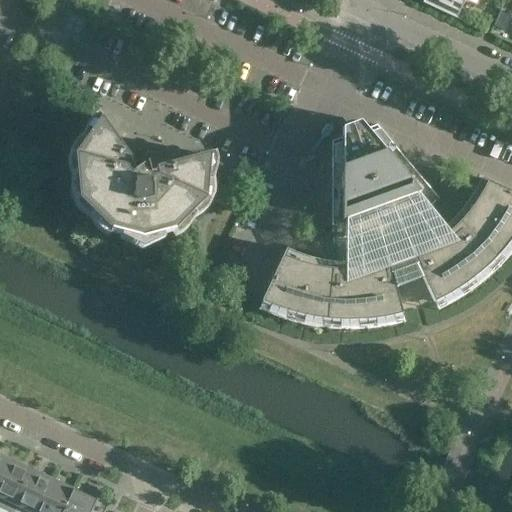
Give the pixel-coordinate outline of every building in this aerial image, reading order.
[(432,0),(429,6),(457,19),(465,0),(432,0)] [(463,9),(458,19),(467,23),(471,13),(463,9)] [(500,13),(493,27),(504,32),(511,18),(500,13)] [(210,175),(207,175),(209,157),(208,156),(193,159),(155,170),(150,153),(133,165),(109,132),(100,120),(99,120),(89,135),(86,133),(75,143),(72,149),(70,156),(74,157),(76,175),(72,175),(71,190),(71,196),(74,203),(78,201),(91,214),(89,216),(97,228),(102,233),(108,236),(110,232),(120,235),(120,238),(141,249),(163,238),(162,235),(173,232),(174,236),(181,233),(186,228),(194,216),(192,214),(204,201),(208,203),(211,196),(212,190),(210,175)] [(511,193),(481,179),(480,180),(475,190),(472,195),(466,205),(456,216),(445,227),(429,208),(433,203),(438,198),(377,125),(366,129),(360,122),(342,128),(342,138),(331,142),(332,199),(332,214),(332,215),(332,217),(332,235),(332,236),(338,237),(345,239),(345,264),(331,263),(317,260),(301,256),(286,250),(262,302),(263,303),(263,302),(268,305),(274,307),(280,310),(286,312),(292,313),(298,315),(310,318),(321,320),(333,321),(338,321),(344,321),(350,321),(356,321),(367,321),(372,320),(378,319),(389,317),(401,314),(401,315),(402,314),(395,288),(422,278),(434,303),(435,302),(441,299),(447,296),(453,292),(459,288),(465,284),(471,280),(476,276),(482,272),(488,265),(492,262),(498,256),(504,249),(507,245),(511,241),(511,238),(511,193)] [(0,477),(8,460),(0,455),(0,477)] [(0,508),(7,511),(10,511),(30,470),(8,460),(0,477),(0,508)] [(36,511),(52,480),(30,470),(10,511),(36,511)] [(63,511),(74,490),(52,480),(36,511),(63,511)] [(90,511),(96,500),(74,490),(63,511),(90,511)]
